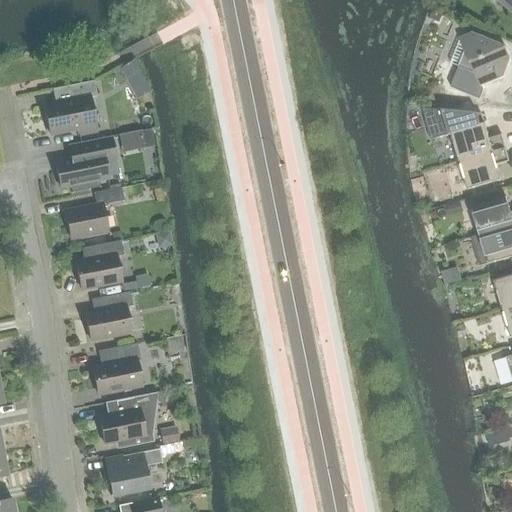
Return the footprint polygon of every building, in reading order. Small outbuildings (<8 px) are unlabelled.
[(511,0),(498,0),(498,1),(511,12),(511,0)] [(433,9),(429,17),(435,20),(439,19),(442,12),(433,9)] [(491,81),(505,47),(472,34),(460,39),(465,51),(458,67),(475,74),(480,86),(491,81)] [(139,71),(135,63),(121,70),(126,78),(139,71)] [(96,97),(93,82),(52,90),(55,104),(43,106),(49,135),(77,130),(78,136),(96,133),(89,98),(96,97)] [(467,113),(459,112),(422,109),(426,122),(425,122),(430,140),(451,135),(458,162),(505,148),(501,135),(488,138),(484,124),(481,114),(467,113)] [(98,181),(108,179),(105,163),(115,161),(111,137),(75,144),(76,154),(69,155),(70,160),(55,163),(60,188),(69,186),(71,193),(99,187),(98,181)] [(505,148),(458,162),(467,190),(500,180),(496,166),(509,162),(505,148)] [(65,212),(70,239),(107,232),(102,205),(123,201),(120,188),(93,194),(96,205),(65,212)] [(472,207),(480,236),(511,226),(511,211),(510,212),(506,197),(472,207)] [(460,204),(446,208),(449,217),(462,213),(460,204)] [(478,267),(489,264),(511,256),(511,226),(480,236),(481,237),(471,240),(478,267)] [(75,264),(80,290),(121,282),(116,257),(123,256),(120,242),(81,249),(84,262),(75,264)] [(511,275),(494,281),(502,310),(511,306),(511,275)] [(123,294),(129,293),(137,291),(149,288),(147,276),(134,278),(135,283),(121,285),(123,294)] [(459,276),(443,281),(445,287),(461,282),(459,276)] [(84,315),(90,341),(130,333),(125,308),(132,306),(129,293),(123,294),(90,300),(93,313),(84,315)] [(511,306),(502,310),(510,338),(511,337),(511,306)] [(92,369),(97,395),(137,387),(132,362),(139,361),(136,344),(97,352),(100,367),(92,369)] [(157,393),(104,404),(107,416),(98,418),(103,444),(119,441),(120,449),(153,442),(152,435),(157,394),(157,393)] [(165,444),(178,442),(175,427),(158,431),(161,445),(165,444)] [(511,428),(485,437),(489,449),(509,442),(509,439),(511,438),(511,428)] [(181,442),(170,444),(172,453),(183,451),(181,442)] [(144,467),(161,463),(159,449),(104,460),(111,496),(110,496),(110,497),(148,489),(144,467)] [(159,511),(157,499),(118,507),(119,511),(159,511)] [(0,511),(14,511),(12,500),(0,501),(0,511)]
